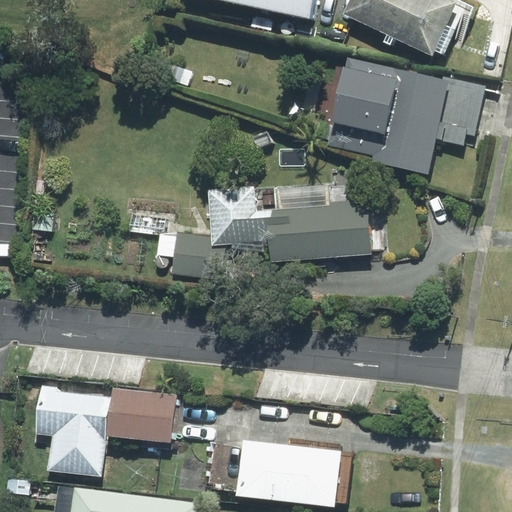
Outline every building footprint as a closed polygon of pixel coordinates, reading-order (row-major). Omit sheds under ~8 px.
[(210,0),(325,24),(329,0),(210,0)] [(362,0),(353,19),(393,38),(390,43),(403,49),(406,44),(446,63),(472,8),(455,0),(362,0)] [(345,127),(382,135),(376,164),(443,178),(450,143),(478,149),(491,88),(359,61),(345,127)] [(221,240),(221,249),(233,248),(279,247),(280,262),(379,260),(377,187),(219,191),(221,240)] [(59,214),(33,213),(32,233),(58,235),(59,214)] [(166,216),(136,213),(133,232),(164,236),(166,216)] [(229,284),(233,248),(221,249),(221,240),(167,234),(166,236),(164,258),(179,259),(177,278),(229,284)] [(108,442),(171,446),(170,462),(187,463),(188,448),(176,447),(179,400),(40,390),(37,437),(42,438),(41,453),(53,454),(51,477),(106,480),(108,442)] [(337,511),(343,459),(246,450),(241,505),(308,511),(337,511)] [(33,482),(7,480),(6,498),(32,500),(33,482)] [(202,511),(203,507),(74,491),(71,511),(202,511)]
